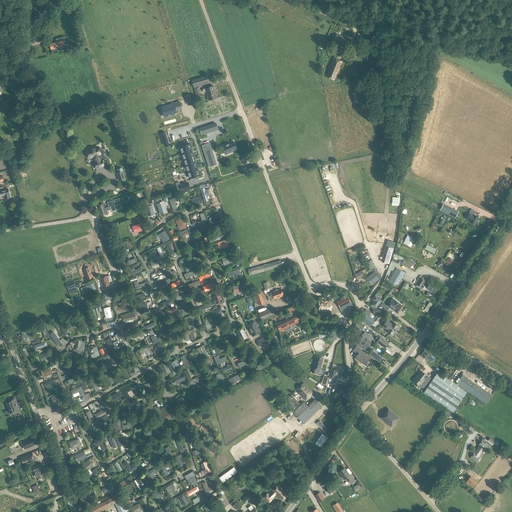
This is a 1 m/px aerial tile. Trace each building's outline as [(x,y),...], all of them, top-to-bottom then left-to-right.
[(36,30),(38,35),(47,33),(46,27),(40,29),(36,30)] [(343,45),(346,38),(336,34),(334,41),(343,45)] [(57,41),(49,43),(51,49),(52,49),(53,52),(61,50),(60,47),(64,46),(62,40),(57,41)] [(342,61),(333,58),(326,76),(334,79),(342,61)] [(191,80),(194,88),(209,84),(206,75),(191,80)] [(213,86),(205,88),(206,92),(209,100),(215,98),(213,91),(215,91),(213,86)] [(354,91),(352,94),(353,102),(356,103),(359,103),(361,100),(360,92),(357,90),(354,91)] [(169,105),(162,107),(163,112),(165,112),(166,116),(172,115),(172,114),(174,113),(176,112),(176,111),(182,109),(180,102),(171,104),(171,105),(169,106),(169,105)] [(245,117),(250,129),(259,126),(255,113),(245,117)] [(233,141),(222,146),(225,154),(237,149),(236,149),(233,142),(233,141)] [(181,147),(180,147),(182,154),(192,151),(190,144),(188,144),(187,142),(180,144),(181,147)] [(210,143),(202,146),(204,151),(205,156),(207,162),(208,163),(211,162),(213,166),(216,165),(215,159),(214,157),(209,158),(208,155),(207,152),(212,151),(211,148),(210,143)] [(98,146),(86,150),(89,158),(94,157),(95,161),(93,162),(96,169),(105,166),(103,160),(106,159),(102,150),(99,151),(98,146)] [(192,151),(182,154),(184,160),(193,157),(192,151)] [(251,161),(248,152),(240,155),(243,164),(251,161)] [(193,157),(184,160),(186,166),(195,163),(193,157)] [(195,163),(186,166),(188,172),(197,169),(195,163)] [(118,173),(116,173),(119,181),(126,179),(122,168),(117,169),(118,173)] [(197,169),(188,172),(190,178),(199,175),(197,169)] [(8,189),(0,190),(0,196),(5,195),(6,199),(10,198),(9,194),(10,194),(8,189)] [(205,189),(201,190),(204,201),(208,200),(207,196),(209,196),(209,194),(208,189),(207,189),(205,190),(205,189)] [(169,199),(173,210),(177,209),(174,202),(178,201),(176,196),(169,199)] [(200,196),(191,199),(194,206),(203,202),(200,196)] [(103,203),(97,205),(101,216),(107,214),(106,210),(111,208),(112,211),(119,209),(117,204),(123,202),(121,198),(117,199),(108,203),(108,205),(109,205),(110,206),(105,208),(103,203)] [(163,201),(157,203),(160,213),(166,211),(163,201)] [(411,207),(414,208),(414,210),(420,213),(422,207),(413,203),(411,207)] [(145,207),(148,216),(155,214),(152,205),(145,207)] [(443,205),(441,210),(455,218),(456,215),(453,213),(454,211),(443,205)] [(215,214),(211,215),(213,221),(220,218),(217,209),(213,210),(215,214)] [(470,213),(467,219),(470,221),(469,222),(475,225),(479,218),(474,215),(476,211),(471,209),(469,212),(470,213)] [(202,221),(198,222),(199,226),(207,223),(204,213),(200,214),(202,221)] [(182,218),(176,221),(180,230),(187,227),(182,218)] [(132,226),(135,233),(143,230),(140,224),(132,226)] [(121,241),(129,238),(127,230),(118,233),(121,241)] [(165,231),(159,235),(164,242),(170,239),(165,231)] [(184,243),(187,242),(185,235),(189,234),(187,231),(180,234),(184,243)] [(464,231),(461,238),(471,242),(474,236),(464,231)] [(407,235),(404,243),(411,247),(415,239),(407,235)] [(217,242),(220,249),(229,247),(227,239),(217,242)] [(130,240),(119,243),(120,247),(127,245),(128,249),(132,248),(130,240)] [(427,244),(425,249),(434,253),(436,249),(427,244)] [(389,264),(394,248),(386,246),(381,262),(389,264)] [(394,253),(393,256),(403,261),(401,264),(410,269),(414,262),(409,260),(409,261),(394,253)] [(222,258),(225,265),(234,262),(231,255),(222,258)] [(190,259),(186,260),(186,261),(189,266),(185,268),(187,272),(194,269),(190,260),(190,259)] [(450,259),(450,260),(448,259),(446,262),(455,267),(457,264),(452,261),(452,260),(450,259)] [(282,266),(280,260),(247,269),(249,275),(282,266)] [(196,261),(193,262),(196,270),(206,266),(204,262),(198,265),(196,261)] [(92,278),(88,267),(84,269),(88,279),(92,278)] [(135,268),(130,270),(132,275),(142,270),(141,267),(135,269),(135,268)] [(241,276),(238,268),(228,272),(230,276),(236,273),(238,277),(241,276)] [(400,281),(403,276),(404,273),(396,268),(389,280),(396,284),(398,279),(400,281)] [(440,270),(438,274),(447,278),(449,273),(440,270)] [(378,278),(376,276),(373,272),(367,278),(372,284),(379,279),(378,278)] [(110,284),(107,276),(100,279),(103,287),(110,284)] [(417,285),(416,286),(420,288),(421,287),(422,285),(424,286),(425,285),(423,283),(425,280),(421,278),(417,285)] [(136,289),(146,286),(145,283),(138,285),(137,280),(134,281),(136,289)] [(425,280),(423,283),(425,285),(424,286),(427,288),(434,293),(437,288),(432,284),(430,283),(425,280)] [(69,289),(70,291),(76,289),(74,281),(66,284),(68,289),(69,289)] [(94,283),(86,286),(89,292),(96,289),(94,283)] [(242,284),(233,287),(233,288),(235,293),(244,290),(242,284)] [(105,294),(98,296),(101,302),(107,299),(107,300),(120,294),(117,287),(114,288),(104,292),(105,294)] [(408,288),(406,292),(415,298),(417,295),(408,288)] [(272,292),(269,293),(271,298),(273,297),(274,299),(283,296),(280,289),(272,292)] [(170,290),(167,291),(163,293),(166,300),(173,297),(172,295),(170,290)] [(186,293),(182,295),(181,291),(176,293),(178,297),(177,297),(179,301),(187,297),(186,293)] [(218,291),(213,294),(215,301),(214,301),(216,305),(223,302),(222,302),(221,299),(219,292),(218,291)] [(261,293),(255,295),(255,296),(258,302),(259,305),(265,303),(261,293)] [(400,300),(409,307),(413,303),(403,295),(400,300)] [(337,301),(342,311),(352,306),(347,296),(337,301)] [(375,301),(372,305),(376,308),(382,301),(375,296),(372,299),(375,301)] [(121,305),(120,308),(126,310),(129,299),(123,297),(121,303),(120,302),(119,305),(121,305)] [(82,298),(72,301),(74,305),(76,304),(76,307),(79,306),(79,303),(83,302),(82,298)] [(400,305),(392,298),(387,305),(395,311),(400,305)] [(319,301),(318,310),(330,311),(331,302),(319,301)] [(422,312),(427,303),(423,301),(418,310),(422,312)] [(146,302),(138,305),(141,312),(148,309),(146,302)] [(112,316),(111,311),(112,311),(112,309),(111,309),(110,306),(104,308),(106,318),(112,316)] [(181,309),(184,316),(191,313),(188,306),(181,309)] [(96,315),(100,314),(98,307),(94,309),(91,310),(94,322),(98,321),(96,315)] [(221,308),(214,312),(218,320),(222,318),(219,313),(223,311),(221,308)] [(258,313),(261,319),(274,314),(272,308),(258,313)] [(134,312),(134,313),(123,316),(124,321),(137,318),(136,314),(137,314),(138,315),(140,315),(139,310),(134,312)] [(366,310),(360,319),(370,326),(374,320),(368,316),(370,312),(366,310)] [(83,315),(80,316),(84,326),(87,325),(85,318),(88,317),(87,313),(83,315)] [(150,313),(141,318),(143,322),(152,317),(150,313)] [(194,314),(184,318),(187,325),(190,324),(191,324),(189,320),(196,317),(194,314)] [(276,325),(279,331),(298,321),(295,315),(276,325)] [(70,330),(75,328),(73,321),(77,320),(76,316),(67,319),(70,330)] [(212,321),(211,317),(204,319),(208,330),(211,329),(209,322),(212,321)] [(393,322),(392,323),(387,319),(382,326),(387,330),(386,331),(393,335),(399,326),(393,322)] [(260,332),(257,326),(255,322),(247,326),(253,336),(260,332)] [(356,325),(355,327),(358,330),(360,328),(362,329),(364,326),(358,322),(356,325)] [(45,326),(35,329),(36,333),(42,331),(44,335),(45,339),(49,338),(47,334),(45,326)] [(243,329),(236,332),(241,341),(247,337),(243,329)] [(23,335),(22,335),(23,339),(30,336),(31,340),(34,339),(32,332),(27,333),(26,330),(22,332),(23,335)] [(133,338),(142,334),(144,333),(142,330),(132,335),(133,338)] [(58,346),(62,343),(53,331),(50,334),(58,346)] [(187,332),(178,337),(179,340),(185,338),(186,341),(190,340),(187,332)] [(358,342),(356,344),(361,347),(367,338),(369,335),(365,332),(363,335),(362,334),(357,341),(358,342)] [(119,340),(114,343),(117,350),(121,348),(120,346),(124,343),(119,333),(118,334),(117,334),(117,335),(116,335),(119,340)] [(154,335),(151,337),(155,345),(164,340),(162,337),(157,339),(156,339),(155,338),(154,335)] [(273,335),(269,338),(275,347),(280,344),(273,335)] [(367,338),(361,347),(365,350),(367,348),(372,341),(371,341),(373,338),(369,335),(367,338)] [(261,348),(270,342),(266,336),(257,341),(261,348)] [(109,346),(105,348),(107,352),(114,348),(109,338),(106,340),(109,346)] [(380,338),(377,342),(385,348),(388,344),(380,338)] [(216,341),(219,347),(215,349),(216,352),(223,349),(219,339),(216,341)] [(77,347),(76,351),(84,352),(85,341),(82,341),(81,347),(77,347)] [(99,356),(96,346),(93,347),(95,353),(91,354),(92,358),(99,356)] [(148,346),(139,351),(141,354),(146,352),(148,355),(152,354),(148,346)] [(365,365),(370,358),(360,351),(361,349),(356,346),(353,350),(358,354),(355,358),(365,365)] [(235,351),(239,358),(246,354),(242,347),(235,351)] [(275,350),(266,355),(267,358),(270,357),(272,360),(279,357),(275,350)] [(68,351),(64,354),(65,356),(68,360),(76,356),(73,351),(69,353),(68,351)] [(198,361),(193,351),(190,353),(193,358),(191,359),(193,363),(194,362),(195,362),(198,361)] [(107,366),(114,363),(110,354),(103,357),(107,366)] [(182,359),(180,360),(184,366),(185,365),(186,367),(190,365),(184,355),(181,357),(182,359)] [(214,357),(217,364),(227,360),(225,357),(220,359),(218,355),(214,357)] [(316,356),(313,367),(311,372),(316,373),(317,368),(320,369),(323,358),(316,356)] [(257,366),(259,369),(266,366),(261,357),(258,358),(261,364),(257,366)] [(202,361),(208,372),(212,370),(207,359),(202,361)] [(237,364),(239,368),(245,364),(247,368),(251,366),(247,359),(237,364)] [(176,360),(171,362),(174,369),(179,366),(176,360)] [(65,373),(72,367),(69,363),(62,368),(65,373)] [(50,367),(41,370),(43,377),(52,374),(50,367)] [(188,381),(192,380),(188,369),(184,371),(188,381)] [(421,371),(413,380),(419,385),(418,386),(420,387),(423,387),(429,380),(430,378),(428,376),(427,376),(421,371)] [(424,393),(453,413),(467,392),(437,372),(424,393)] [(221,373),(216,375),(218,379),(219,379),(223,386),(227,384),(221,373)] [(182,374),(173,378),(176,384),(185,380),(182,374)] [(229,377),(230,378),(229,379),(231,384),(241,379),(239,374),(232,377),(232,375),(229,377)] [(492,395),(462,375),(456,383),(486,403),(492,395)] [(84,392),(89,390),(83,377),(79,379),(84,392)] [(96,390),(99,389),(96,384),(101,382),(99,378),(92,381),(96,390)] [(52,384),(55,389),(59,388),(55,379),(44,384),(46,387),(52,384)] [(150,381),(144,384),(148,393),(154,390),(150,381)] [(304,383),(296,390),(304,398),(312,391),(311,391),(304,383)] [(122,389),(126,398),(130,396),(128,391),(133,389),(131,385),(122,389)] [(81,386),(71,390),(72,394),(79,391),(81,396),(84,394),(81,386)] [(110,396),(113,403),(122,398),(119,392),(110,396)] [(51,397),(54,404),(63,400),(60,394),(51,397)] [(291,395),(284,401),(293,412),(300,405),(291,395)] [(8,402),(6,403),(10,413),(12,413),(13,412),(14,413),(19,411),(13,397),(9,399),(9,400),(8,400),(7,400),(8,402)] [(182,407),(188,404),(184,397),(178,400),(182,407)] [(293,412),(304,423),(321,406),(315,400),(308,406),(303,402),(300,405),(293,412)] [(160,409),(157,405),(154,407),(159,415),(168,409),(166,406),(160,409)] [(94,413),(97,418),(106,413),(104,409),(94,413)] [(398,418),(388,409),(381,418),(391,426),(398,418)] [(90,411),(86,413),(90,422),(94,420),(90,411)] [(171,416),(169,411),(161,416),(167,426),(170,424),(167,418),(171,416)] [(324,415),(321,412),(316,417),(320,421),(324,415)] [(109,419),(107,415),(97,420),(102,429),(106,427),(103,422),(109,419)] [(124,425),(124,429),(132,428),(131,417),(127,418),(128,424),(124,425)] [(158,423),(161,431),(165,430),(161,419),(153,422),(154,424),(158,423)] [(97,425),(89,428),(91,433),(99,430),(97,425)] [(135,427),(133,438),(137,438),(138,431),(142,432),(143,428),(135,427)] [(188,441),(193,439),(197,438),(195,431),(186,434),(188,441)] [(322,434),(315,444),(321,448),(328,438),(322,434)] [(123,435),(116,438),(120,446),(126,444),(123,435)] [(27,439),(21,442),(24,450),(30,447),(39,443),(35,436),(27,439)] [(113,448),(117,447),(113,436),(109,438),(113,448)] [(82,446),(79,439),(69,442),(72,449),(82,446)] [(102,439),(93,443),(95,447),(99,445),(102,451),(106,449),(102,439)] [(474,452),(470,457),(477,462),(481,456),(479,455),(484,448),(487,450),(491,444),(484,440),(483,439),(479,445),(475,453),(474,452)] [(198,449),(194,451),(195,455),(203,452),(200,443),(196,444),(198,449)] [(153,450),(152,450),(153,451),(155,456),(156,458),(157,459),(158,458),(160,457),(156,448),(153,450)] [(84,451),(75,455),(78,461),(87,457),(84,451)] [(145,463),(150,461),(145,451),(141,453),(145,463)] [(20,457),(23,463),(35,459),(32,453),(20,457)] [(88,460),(81,466),(87,471),(93,465),(88,460)] [(126,461),(123,464),(129,473),(136,468),(133,463),(130,466),(126,461)] [(202,471),(203,475),(212,471),(207,461),(203,462),(206,469),(202,471)] [(114,464),(120,472),(123,469),(118,462),(114,464)] [(32,466),(34,472),(35,471),(38,480),(44,478),(41,469),(42,469),(40,463),(32,466)] [(167,463),(161,466),(166,476),(169,474),(166,468),(169,466),(167,463)] [(344,468),(339,472),(342,476),(344,479),(347,477),(349,480),(349,481),(351,484),(355,481),(353,478),(352,478),(350,475),(344,468)] [(154,469),(146,473),(152,482),(155,480),(152,475),(156,472),(154,469)] [(187,479),(189,477),(192,482),(196,480),(194,475),(195,475),(193,471),(185,476),(187,479)] [(293,475),(289,471),(283,476),(287,480),(293,475)] [(338,474),(334,477),(338,484),(342,481),(342,480),(344,479),(342,476),(340,478),(338,474)] [(466,482),(474,488),(479,483),(471,476),(466,482)] [(141,482),(138,478),(132,481),(138,490),(141,488),(138,483),(141,482)] [(112,488),(106,479),(103,481),(106,486),(102,489),(104,493),(112,488)] [(206,481),(202,483),(206,492),(214,489),(213,485),(208,487),(206,481)] [(173,483),(166,488),(171,497),(174,495),(171,489),(175,487),(173,483)] [(129,484),(124,487),(128,494),(133,490),(129,484)] [(332,484),(325,488),(329,493),(331,491),(335,488),(332,484)] [(268,493),(263,498),(268,504),(274,498),(273,498),(276,495),(282,500),(288,495),(278,485),(272,491),(269,494),(268,493)] [(188,496),(199,490),(197,486),(186,492),(188,496)] [(165,495),(162,490),(161,488),(153,493),(157,500),(165,495)] [(315,495),(319,502),(324,499),(320,492),(315,495)] [(84,505),(93,501),(90,494),(89,494),(89,493),(86,494),(87,496),(81,498),(84,505)] [(126,511),(120,501),(117,494),(101,503),(94,506),(90,508),(91,511),(98,511),(114,504),(119,511),(126,511)] [(185,506),(189,504),(184,494),(180,496),(185,506)] [(247,503),(252,498),(248,494),(243,499),(247,503)] [(241,507),(236,502),(232,505),(237,510),(241,507)] [(210,503),(204,507),(207,511),(213,511),(215,511),(210,503)]
